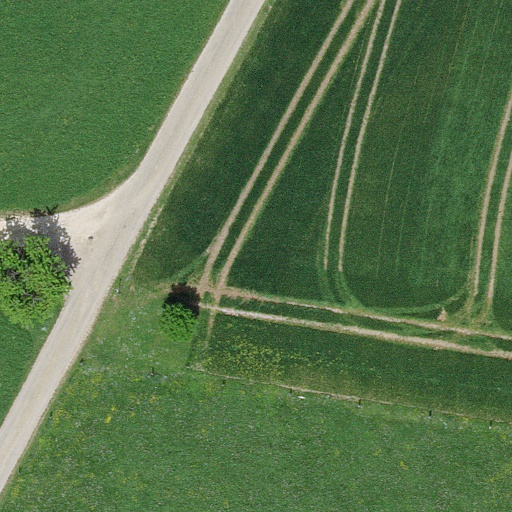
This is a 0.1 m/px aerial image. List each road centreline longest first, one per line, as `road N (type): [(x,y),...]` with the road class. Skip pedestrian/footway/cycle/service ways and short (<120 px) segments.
road 1 (unclassified): [(253,0),(0,453)]
road 2 (track): [(137,217),(0,248)]
